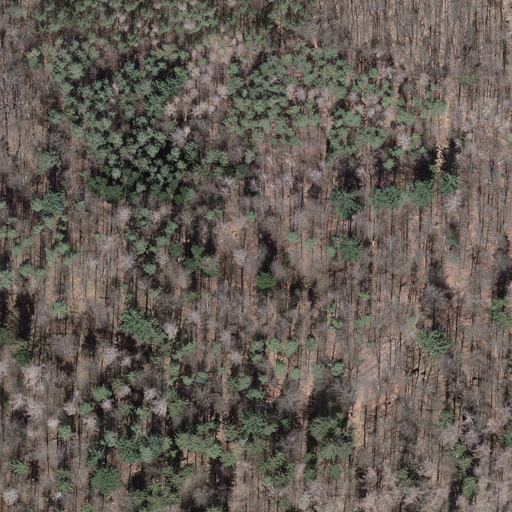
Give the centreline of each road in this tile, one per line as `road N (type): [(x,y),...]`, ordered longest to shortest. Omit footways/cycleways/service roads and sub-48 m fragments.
road 1 (track): [(0,463),(234,411),(294,408),(397,349),(466,286),(511,274)]
road 2 (track): [(0,190),(191,218),(417,195),(511,163)]
